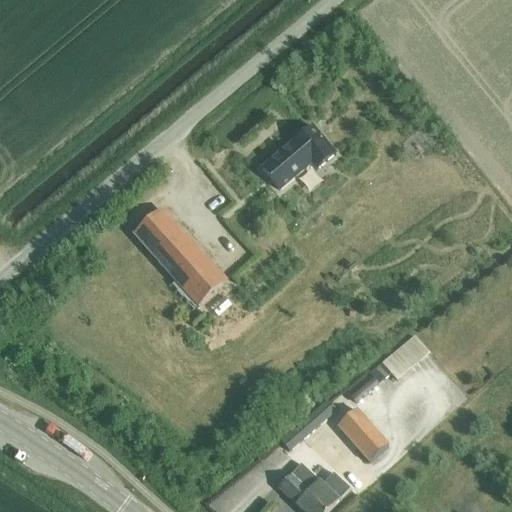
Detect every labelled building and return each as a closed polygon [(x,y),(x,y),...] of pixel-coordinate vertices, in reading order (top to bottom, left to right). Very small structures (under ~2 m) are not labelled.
[(313,129),(262,171),(280,193),(312,166),(317,172),(336,156),(313,129)] [(134,237),(199,309),(227,285),(161,212),(134,237)] [(415,340),(396,356),(372,377),(379,386),(391,376),(398,384),(430,357),(415,340)] [(372,381),(350,401),(355,407),(377,387),(372,381)] [(339,430),(371,465),(388,449),(357,414),(339,430)] [(329,425),(321,417),(283,449),(291,458),(329,425)] [(301,467),(279,492),(301,511),(331,511),(351,491),(334,476),(323,487),(301,467)]
